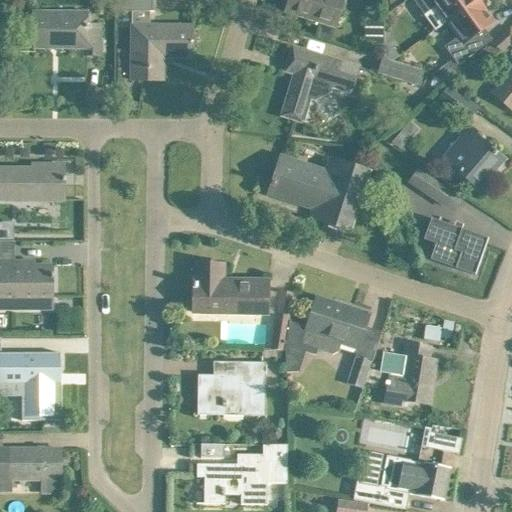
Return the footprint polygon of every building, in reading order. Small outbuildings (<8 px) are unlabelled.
[(192,57),(192,27),(150,27),(150,12),(151,12),(151,0),(114,0),(114,11),(134,11),(133,81),(162,81),(162,69),(162,51),(171,51),(172,57),(192,57)] [(287,0),(284,12),(303,18),(335,27),(342,0),(287,0)] [(412,0),(423,15),(435,7),(446,22),(476,0),(412,0)] [(476,0),(446,22),(457,37),(445,46),(459,64),(491,40),(484,30),(493,23),(476,0)] [(85,14),(31,14),(31,32),(34,32),(34,47),(84,47),(84,55),(98,55),(98,26),(85,26),(85,14)] [(382,43),(383,20),(364,19),(364,42),(382,43)] [(511,30),(508,28),(482,53),(490,60),(499,52),(500,53),(510,45),(511,46),(511,30)] [(383,59),(384,59),(391,61),(399,56),(390,44),(390,33),(384,33),(383,59)] [(281,116),(301,122),(308,99),(317,101),(320,92),(347,101),(350,90),(357,67),(292,48),(288,63),(297,65),(281,116)] [(377,73),(417,85),(421,70),(391,61),(384,59),(383,59),(382,58),(377,73)] [(511,70),(493,94),(511,109),(511,70)] [(448,86),(438,101),(468,122),(478,107),(448,86)] [(493,151),(493,152),(478,139),(481,135),(467,123),(457,135),(462,139),(444,160),(478,189),(502,160),(496,154),(496,153),(493,151)] [(336,176),(299,165),(280,158),(273,182),(272,181),(270,186),(271,186),(269,194),(316,209),(316,207),(326,209),(322,221),(348,231),(354,212),(368,172),(340,163),(336,176)] [(0,169),(0,200),(43,201),(63,201),(63,184),(64,184),(65,178),(63,177),(63,165),(43,165),(43,172),(35,172),(35,170),(0,169)] [(418,170),(408,185),(446,211),(456,195),(418,170)] [(435,244),(430,259),(474,275),(487,238),(430,218),(423,239),(435,244)] [(14,262),(0,262),(0,308),(14,308),(14,302),(51,302),(51,279),(53,279),(53,274),(51,274),(51,267),(14,267),(14,262)] [(210,313),(230,313),(277,314),(271,349),(285,351),(288,330),(293,295),(267,292),(267,282),(223,281),(223,265),(195,265),(195,280),(193,280),(192,308),(210,308),(210,313)] [(314,303),(302,340),(300,345),(331,355),(337,352),(340,343),(358,349),(369,315),(351,309),(350,314),(314,303)] [(444,321),(441,338),(451,340),(454,322),(444,321)] [(393,355),(389,376),(387,376),(382,406),(401,409),(403,401),(428,405),(436,360),(428,359),(430,347),(405,343),(403,356),(393,355)] [(285,351),(271,349),(262,349),(261,358),(285,359),(285,351)] [(0,353),(0,385),(22,386),(22,391),(22,422),(60,421),(60,386),(60,353),(40,354),(0,353)] [(355,355),(346,384),(362,389),(371,361),(355,355)] [(197,415),(217,416),(264,416),(265,366),(238,366),(238,376),(198,375),(197,415)] [(277,440),(280,436),(280,432),(277,429),(272,429),(269,433),(270,437),(273,440),(277,440)] [(1,435),(0,434),(0,490),(9,491),(9,480),(41,480),(41,493),(60,493),(61,449),(1,449),(1,435)] [(457,455),(461,440),(443,436),(439,451),(457,455)] [(201,444),(201,459),(208,459),(223,459),(223,444),(201,444)] [(196,464),(196,478),(204,478),(204,504),(225,505),(225,495),(240,495),(240,505),(264,505),(264,484),(288,484),(287,445),(276,445),(264,445),(263,454),(257,454),(237,454),(237,465),(196,464)] [(443,501),(450,468),(386,455),(383,471),(387,472),(384,487),(383,489),(386,490),(404,493),(443,501)] [(12,480),(11,490),(39,490),(39,481),(12,480)] [(369,484),(356,482),(353,498),(383,504),(386,490),(383,489),(384,487),(369,484)] [(337,502),(335,511),(365,511),(366,506),(337,502)]
